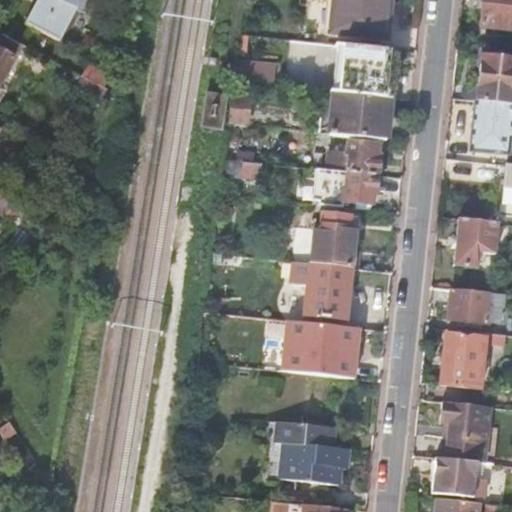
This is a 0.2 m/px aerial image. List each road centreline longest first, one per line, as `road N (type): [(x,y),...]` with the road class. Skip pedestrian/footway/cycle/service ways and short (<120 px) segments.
road 1 (residential): [(441,0),(387,511)]
road 2 (track): [(193,215),(147,511)]
